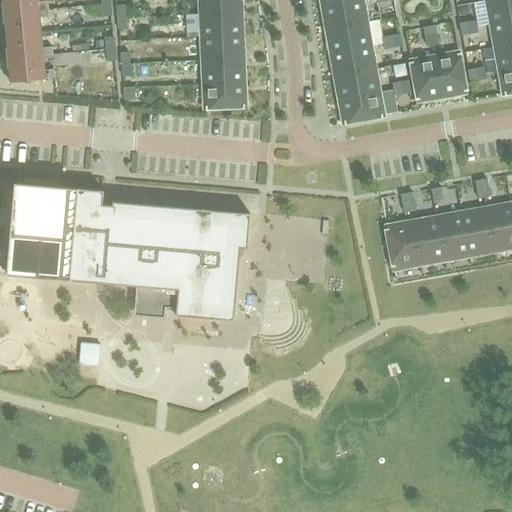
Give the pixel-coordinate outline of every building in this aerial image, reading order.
[(38,0),(2,0),(4,13),(49,9),(48,1),(38,2),(38,0)] [(202,0),(203,12),(239,11),(238,0),(202,0)] [(364,21),(359,0),(351,0),(324,5),(328,28),(364,21)] [(511,18),(511,0),(486,0),(490,22),(511,18)] [(102,4),(103,16),(111,15),(110,3),(102,4)] [(116,6),(117,19),(125,18),(124,6),(116,6)] [(49,17),(49,9),(4,13),(6,36),(41,33),(40,18),(49,17)] [(203,12),(204,35),(240,34),(239,11),(203,12)] [(125,18),(117,19),(118,30),(126,30),(125,18)] [(511,18),(490,22),(495,45),(497,45),(511,41),(511,18)] [(460,29),(477,26),(476,20),(459,23),(460,29)] [(368,44),(364,21),(328,28),(332,51),(368,44)] [(436,25),(430,27),(433,46),(440,45),(436,25)] [(462,35),(478,32),(477,26),(460,29),(462,35)] [(427,47),(433,46),(430,27),(423,28),(427,47)] [(6,36),(8,59),(43,55),(53,54),(52,46),(43,47),(41,33),(6,36)] [(400,33),(382,36),(383,43),(401,39),(400,33)] [(204,35),(205,58),(241,57),(240,34),(204,35)] [(105,37),(106,49),(114,48),(113,37),(105,37)] [(401,39),(383,43),(384,49),(403,46),(401,39)] [(511,65),(511,41),(497,45),(501,68),(511,65)] [(372,67),(368,44),(332,51),(337,73),(372,67)] [(106,49),(107,61),(115,60),(114,48),(106,49)] [(120,54),(121,65),(130,64),(129,53),(120,54)] [(435,58),(442,95),(464,91),(458,54),(435,58)] [(10,82),(55,77),(54,69),(45,70),(43,55),(8,59),(10,82)] [(205,58),(206,81),(242,80),(241,57),(205,58)] [(442,95),(435,58),(413,62),(420,98),(442,95)] [(130,64),(121,65),(122,78),(133,76),(132,64),(130,64)] [(511,89),(511,65),(501,68),(505,90),(511,89)] [(468,75),(485,73),(485,66),(468,69),(468,75)] [(376,90),(372,67),(337,73),(341,96),(376,90)] [(486,79),(485,73),(468,75),(469,81),(486,79)] [(243,103),(242,80),(206,81),(207,104),(243,103)] [(408,80),(392,83),(393,89),(409,86),(408,80)] [(411,92),(409,86),(393,89),(394,95),(411,92)] [(134,88),(123,89),(124,102),(135,101),(134,88)] [(381,112),(376,90),(341,96),(345,119),(381,112)] [(487,180),(475,182),(477,191),(489,189),(487,180)] [(14,183),(6,275),(96,283),(96,277),(107,278),(106,284),(136,286),(134,305),(176,309),(176,315),(234,320),(240,248),(247,248),(250,214),(143,204),(142,208),(103,205),(104,191),(14,183)] [(431,190),(434,202),(443,200),(441,189),(431,190)] [(489,189),(477,191),(478,199),(490,197),(489,189)] [(401,195),(402,203),(414,202),(413,193),(401,195)] [(414,202),(402,203),(404,213),(416,211),(414,202)] [(511,212),(511,207),(487,211),(494,248),(511,244),(511,212)] [(487,211),(463,215),(470,252),(494,248),(487,211)] [(463,215),(439,220),(445,257),(470,252),(463,215)] [(439,220),(415,224),(421,261),(445,257),(439,220)] [(397,266),(421,261),(415,224),(390,228),(397,266)] [(101,344),(82,342),(80,364),(99,365),(101,344)]
